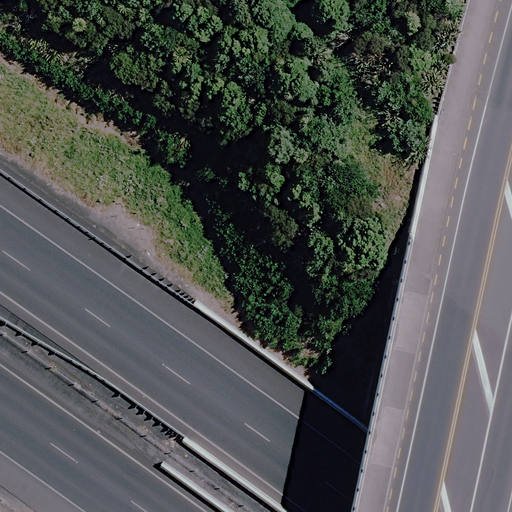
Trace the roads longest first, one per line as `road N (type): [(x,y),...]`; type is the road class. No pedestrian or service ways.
road 1 (motorway): [(0,245),(134,333),(367,511)]
road 2 (secondary): [(438,511),(511,175)]
road 3 (motorway): [(139,511),(0,409)]
